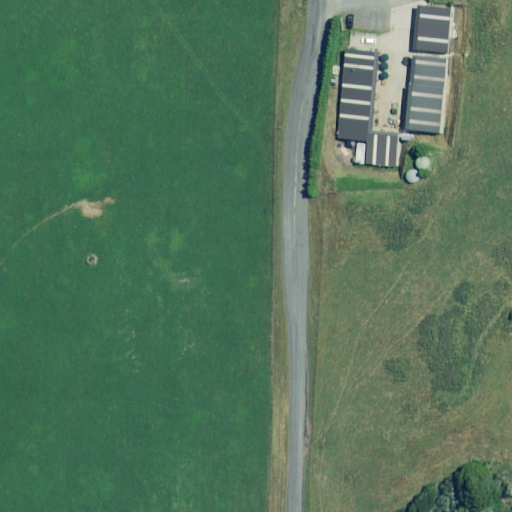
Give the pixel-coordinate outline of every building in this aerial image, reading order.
[(418,5),(413,50),(448,52),(452,9),(418,5)] [(399,133),(372,130),(380,54),(346,50),(337,138),(358,140),(356,163),(396,167),(399,133)] [(447,58),(412,54),(404,130),(440,133),(447,58)] [(429,161),(428,159),(427,157),(425,156),(422,156),(420,157),(419,158),(417,159),(416,161),(416,164),(417,166),(418,167),(420,169),(422,169),(424,169),(426,169),(428,167),(429,165),(429,163),(429,161)] [(420,174),(419,172),(417,170),(415,170),(413,169),(411,170),(409,171),(408,173),(407,174),(407,177),(407,179),(409,180),(410,182),(412,182),(414,182),(417,182),(418,180),(419,178),(420,176),(420,174)]
